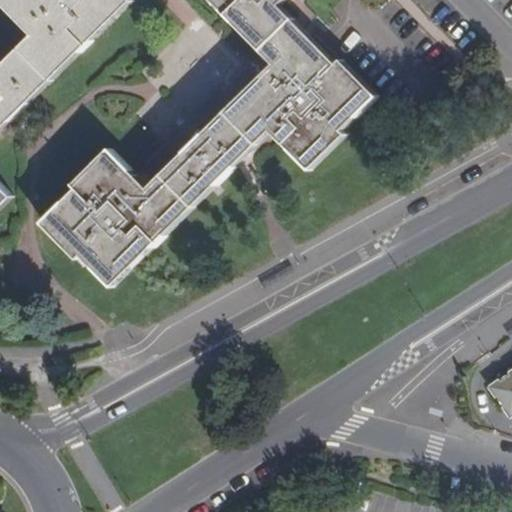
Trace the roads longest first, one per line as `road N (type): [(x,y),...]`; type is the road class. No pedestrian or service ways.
road 1 (secondary): [(511,181),(132,396),(65,428),(0,438)]
road 2 (secondary): [(303,418),(511,281)]
road 3 (unclassified): [(303,418),(511,472)]
road 4 (secondary): [(157,511),(303,418)]
